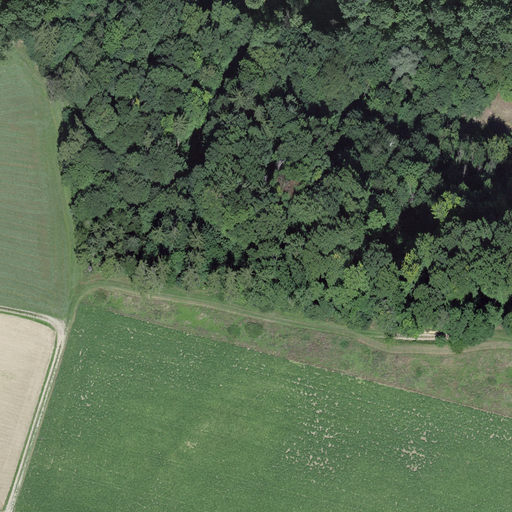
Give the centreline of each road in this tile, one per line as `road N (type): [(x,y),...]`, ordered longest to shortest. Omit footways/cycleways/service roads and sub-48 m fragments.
road 1 (track): [(511,342),(347,332),(107,276),(71,291),(62,324)]
road 2 (track): [(6,511),(62,324)]
